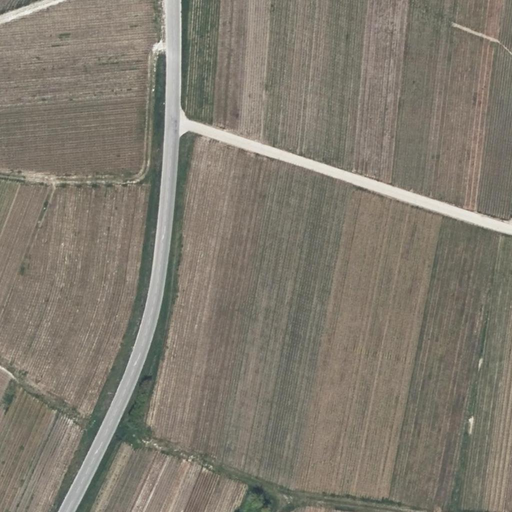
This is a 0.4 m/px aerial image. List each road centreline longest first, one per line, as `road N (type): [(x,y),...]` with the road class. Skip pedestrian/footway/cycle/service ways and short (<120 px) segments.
road 1 (tertiary): [(62,511),(132,373),(157,272),(170,117)]
road 2 (unclassified): [(511,230),(170,117)]
